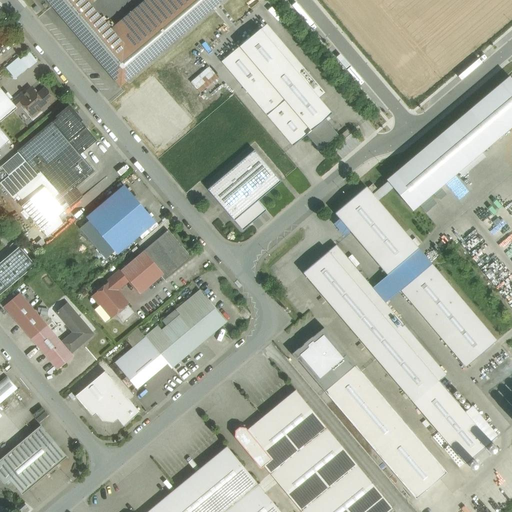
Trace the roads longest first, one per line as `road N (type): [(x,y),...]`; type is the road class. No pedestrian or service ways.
road 1 (residential): [(235,264),(5,0)]
road 2 (residential): [(112,471),(263,336),(266,305),(235,264)]
road 3 (unclassified): [(235,264),(412,134)]
road 4 (residential): [(0,336),(112,471)]
road 5 (unclassified): [(301,0),(412,134)]
road 6 (unclassified): [(412,134),(511,47)]
